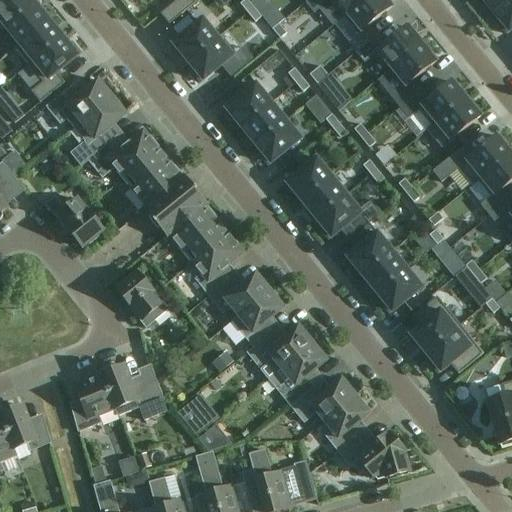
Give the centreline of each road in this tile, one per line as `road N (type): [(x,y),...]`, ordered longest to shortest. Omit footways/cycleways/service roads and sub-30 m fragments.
road 1 (residential): [(477,482),(85,0)]
road 2 (residential): [(0,252),(20,241),(47,246),(102,321),(93,347),(0,386)]
road 3 (residential): [(428,0),(511,102)]
